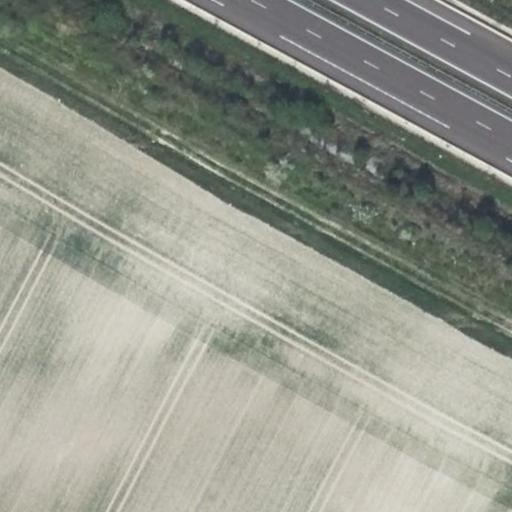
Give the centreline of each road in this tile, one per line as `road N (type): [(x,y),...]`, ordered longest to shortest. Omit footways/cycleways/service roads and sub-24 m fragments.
road 1 (track): [(0,51),(511,336)]
road 2 (motorway): [(251,0),(511,140)]
road 3 (motorway): [(511,79),(364,0)]
